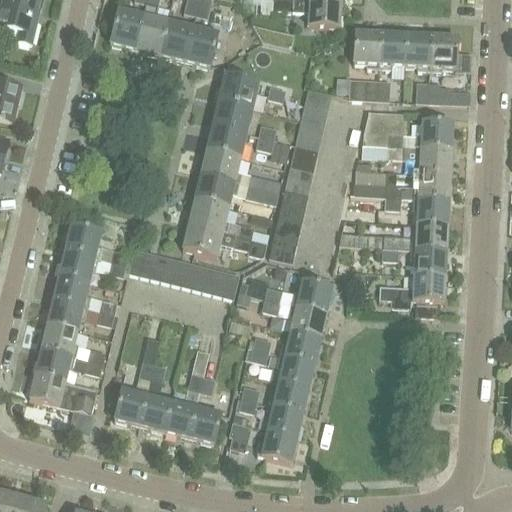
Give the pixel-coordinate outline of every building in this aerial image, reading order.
[(35,13),(38,0),(2,0),(0,9),(0,28),(18,33),(15,43),(30,47),(39,13),(35,13)] [(145,0),(144,7),(141,21),(140,21),(133,55),(157,61),(165,27),(153,24),(158,0),(145,0)] [(186,0),(182,19),(195,22),(199,2),(190,0),(186,0)] [(211,5),(199,2),(195,22),(207,25),(211,5)] [(339,7),(305,5),(273,3),(261,3),(261,4),(260,15),(292,17),(304,18),(307,19),(307,31),(338,33),(339,7)] [(107,49),(133,55),(140,21),(115,15),(107,49)] [(157,61),(183,67),(191,33),(165,27),(157,61)] [(209,73),(217,39),(191,33),(183,67),(209,73)] [(365,74),(378,75),(380,39),(354,38),(352,70),(366,70),(365,74)] [(404,72),(405,40),(380,39),(378,75),(391,75),(391,71),(404,72)] [(430,42),(405,40),(404,72),(417,73),(417,77),(428,77),(430,42)] [(456,43),(430,42),(428,77),(442,78),(442,74),(455,74),(456,43)] [(217,107),(251,115),(257,91),(223,82),(217,107)] [(0,122),(11,126),(20,89),(0,83),(0,122)] [(394,84),(393,104),(411,105),(412,85),(394,84)] [(376,107),(377,88),(349,87),(348,106),(376,107)] [(388,88),(377,88),(376,107),(388,108),(388,88)] [(415,109),(427,109),(428,89),(416,88),(415,109)] [(440,89),(428,89),(427,109),(451,111),(452,93),(440,92),(440,89)] [(269,93),(266,105),(283,109),(286,96),(269,93)] [(305,105),(328,110),(330,100),(307,94),(305,105)] [(305,105),(303,114),(326,119),(328,110),(305,105)] [(245,140),(251,115),(217,107),(211,131),(245,140)] [(303,114),(300,126),(323,132),(326,119),(303,114)] [(387,152),(451,156),(452,130),(420,128),(419,142),(405,141),(407,119),(367,118),(360,151),(387,152)] [(300,126),(297,138),(320,144),(323,132),(300,126)] [(205,156),(239,165),(245,140),(211,131),(205,156)] [(261,131),(258,143),(273,147),(276,135),(261,131)] [(297,138),(294,151),(317,156),(320,144),(297,138)] [(270,158),(273,147),(258,143),(255,155),(270,158)] [(294,151),(292,162),(315,167),(317,156),(294,151)] [(418,166),(417,179),(449,181),(451,156),(387,152),(387,164),(418,166)] [(199,181),(233,189),(239,165),(205,156),(199,181)] [(315,167),(292,162),(289,172),(312,177),(315,167)] [(289,172),(287,182),(310,188),(312,177),(289,172)] [(365,189),(383,187),(382,177),(364,179),(365,189)] [(448,206),(449,181),(417,179),(417,193),(353,189),(352,201),(384,203),(401,203),(412,204),(448,206)] [(193,205),(227,214),(233,189),(199,181),(193,205)] [(247,193),(278,200),(281,189),(280,188),(250,181),(247,193)] [(310,188),(287,182),(284,194),(307,200),(310,188)] [(275,211),(276,211),(278,200),(247,193),(244,204),(275,211)] [(281,207),(304,212),(307,200),(284,194),(281,207)] [(401,203),(384,203),(384,215),(400,216),(401,203)] [(415,230),(446,232),(448,206),(412,204),(412,216),(415,217),(415,230)] [(193,205),(187,230),(221,238),(227,214),(193,205)] [(279,218),(302,223),(304,212),(281,207),(279,218)] [(276,229),(299,234),(302,223),(279,218),(276,229)] [(226,239),(267,249),(269,240),(253,236),(253,234),(228,228),(226,239)] [(273,240),(297,246),(299,234),(276,229),(273,240)] [(63,255),(97,263),(100,253),(96,252),(99,238),(69,230),(63,255)] [(221,238),(187,230),(180,255),(215,263),(221,238)] [(397,256),(409,256),(445,257),(446,232),(415,230),(414,244),(339,239),(337,252),(381,254),(397,256)] [(263,263),(267,249),(226,239),(223,250),(248,257),(247,261),(260,264),(263,263)] [(297,246),(273,240),(271,251),(294,257),(297,246)] [(294,257),(271,251),(268,263),(291,268),(294,257)] [(127,276),(137,279),(143,255),(132,253),(127,276)] [(0,254),(0,272),(8,273),(8,254),(0,254)] [(396,268),(397,256),(381,254),(380,267),(396,268)] [(57,280),(88,287),(91,275),(94,276),(97,263),(63,255),(57,280)] [(112,255),(109,267),(124,271),(127,259),(112,255)] [(148,282),(154,258),(143,255),(137,279),(148,282)] [(413,269),(412,280),(443,282),(445,257),(409,256),(409,269),(413,269)] [(148,282),(158,284),(164,260),(154,258),(148,282)] [(169,287),(175,263),(164,260),(158,284),(169,287)] [(169,287),(179,289),(185,266),(175,263),(169,287)] [(190,292),(196,268),(185,266),(179,289),(190,292)] [(122,282),(124,271),(109,267),(106,279),(122,282)] [(190,292),(201,295),(206,271),(196,268),(190,292)] [(211,297),(217,274),(206,271),(201,295),(211,297)] [(211,297),(222,300),(228,276),(217,274),(211,297)] [(232,302),(238,279),(228,276),(222,300),(232,302)] [(51,305),(86,313),(88,302),(88,301),(85,300),(88,287),(57,280),(51,305)] [(407,313),(408,307),(414,307),(413,323),(437,324),(438,309),(442,309),(443,282),(412,280),(411,294),(378,293),(377,306),(391,307),(390,312),(407,313)] [(304,315),(324,320),(330,294),(300,287),(297,300),(293,299),(290,312),(304,315)] [(247,301),(250,290),(241,288),(238,299),(247,301)] [(264,305),(279,309),(282,298),(266,294),(264,305)] [(79,325),(82,326),(86,313),(51,305),(45,330),(76,337),(79,325)] [(97,316),(113,320),(116,308),(100,305),(97,316)] [(279,309),(264,305),(261,317),(276,321),(279,309)] [(291,325),(288,338),(318,345),(324,320),(304,315),(290,312),(288,324),(291,325)] [(113,320),(97,316),(94,328),(110,332),(113,320)] [(249,330),(230,325),(227,335),(246,340),(247,340),(249,330)] [(73,349),(76,337),(45,330),(39,354),(74,363),(77,350),(73,349)] [(279,362),(313,370),(318,345),(288,338),(285,350),(282,349),(279,362)] [(252,356),(268,359),(271,347),(255,343),(252,356)] [(39,354),(33,379),(64,387),(67,375),(71,376),(74,363),(39,354)] [(104,358),(89,354),(85,366),(101,370),(104,358)] [(268,359),(252,356),(249,367),(265,370),(268,359)] [(199,398),(208,360),(197,357),(187,395),(199,398)] [(208,360),(199,398),(210,401),(214,386),(215,386),(221,363),(208,360)] [(307,394),(313,370),(279,362),(276,373),(280,374),(277,387),(307,394)] [(98,382),(101,370),(85,366),(82,378),(98,382)] [(141,368),(137,383),(149,386),(153,371),(141,368)] [(153,371),(149,386),(161,389),(165,374),(153,371)] [(95,394),(64,387),(33,379),(28,404),(89,419),(95,394)] [(301,419),(307,394),(277,387),(274,398),(271,397),(267,411),(301,419)] [(240,405),(256,408),(259,396),(243,392),(240,405)] [(135,395),(134,399),(120,395),(113,425),(138,431),(146,397),(135,395)] [(146,397),(138,431),(163,437),(170,408),(157,405),(158,400),(146,397)] [(253,420),(256,408),(240,405),(238,416),(253,420)] [(170,408),(163,437),(188,443),(196,410),(184,406),(182,411),(170,408)] [(196,410),(188,443),(213,449),(220,420),(207,417),(208,413),(196,410)] [(301,419),(267,411),(265,421),(269,422),(265,437),(295,444),(301,419)] [(232,429),(229,442),(231,443),(229,455),(244,458),(250,433),(232,429)] [(290,468),(295,444),(265,437),(263,448),(259,447),(256,461),(290,468)] [(0,511),(15,511),(19,502),(0,496),(0,511)] [(42,511),(44,508),(19,502),(15,511),(42,511)]
